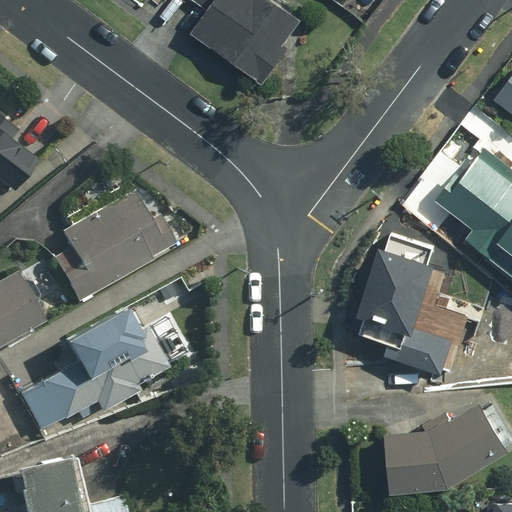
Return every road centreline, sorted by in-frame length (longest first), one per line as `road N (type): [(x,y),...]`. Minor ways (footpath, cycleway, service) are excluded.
road 1 (residential): [(279,242),(271,205),(221,145),(27,0)]
road 2 (residential): [(279,242),(468,0)]
road 3 (residential): [(286,511),(279,242)]
